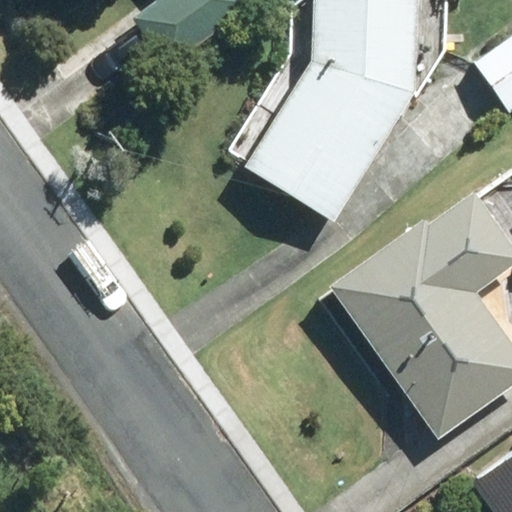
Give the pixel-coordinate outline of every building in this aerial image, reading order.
[(163,0),(134,21),(167,67),(252,6),(247,0),(163,0)] [(419,90),(419,0),(312,0),(312,55),(246,163),(340,220),(419,90)] [(511,35),(473,64),(508,113),(511,110),(511,35)] [(424,221),(330,288),(440,441),(511,389),(511,338),(480,293),(511,269),(511,239),(478,192),(432,225),(430,223),(427,219),(424,221)] [(511,511),(511,456),(474,484),(494,511),(511,511)]
